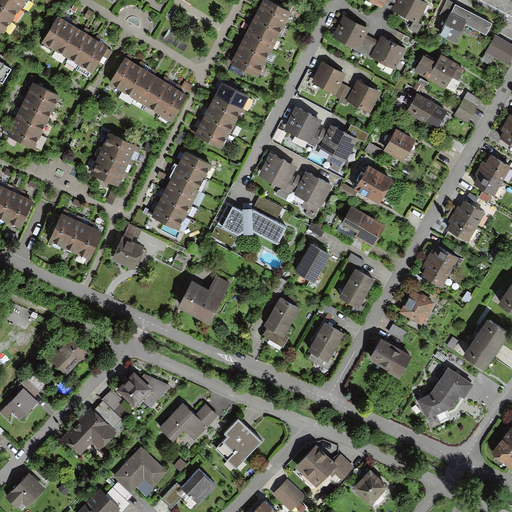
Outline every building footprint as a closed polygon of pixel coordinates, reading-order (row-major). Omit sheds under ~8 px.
[(24,0),(0,0),(0,29),(2,31),(24,0)] [(259,74),(290,10),(270,0),(263,0),(259,11),(253,22),(247,35),(240,49),(234,60),(234,62),(259,74)] [(419,0),(401,0),(397,10),(418,21),(427,4),(419,0)] [(453,7),(441,32),(456,40),(465,22),(486,32),(491,22),(470,12),(469,15),(453,7)] [(93,69),(107,45),(96,39),(84,33),(72,25),(60,18),(58,17),(44,41),(93,69)] [(345,19),(336,36),(358,47),(367,30),(345,19)] [(381,36),(372,54),(395,66),(405,48),(381,36)] [(511,50),(511,47),(495,38),(488,52),(506,61),(511,50)] [(423,57),(416,70),(445,87),(459,63),(441,53),(435,63),(423,57)] [(14,68),(0,59),(0,80),(5,83),(14,68)] [(112,82),(173,117),(186,95),(175,89),(164,83),(151,75),(139,68),(128,61),(125,60),(112,82)] [(324,63),(316,80),(337,90),(345,74),(324,63)] [(58,93),(35,82),(29,94),(23,106),(18,118),(12,131),(10,135),(33,147),(58,93)] [(222,145),(247,95),(223,83),(218,94),(211,106),(205,119),(199,131),(198,133),(222,145)] [(356,83),(347,100),(369,110),(377,94),(356,83)] [(418,94),(408,112),(426,122),(435,105),(418,94)] [(466,96),(457,112),(471,119),(480,103),(466,96)] [(298,108),(288,128),(314,141),(324,121),(298,108)] [(511,119),(508,127),(503,137),(511,141),(511,119)] [(329,124),(319,144),(345,157),(356,137),(329,124)] [(397,129),(386,148),(404,158),(415,139),(397,129)] [(134,147),(136,144),(111,133),(93,172),(118,184),(122,173),(128,160),(134,147)] [(156,215),(178,226),(209,164),(187,153),(181,163),(176,175),(169,188),(162,202),(157,213),(156,215)] [(274,154),(263,175),(290,188),(300,167),(274,154)] [(482,174),(476,184),(495,194),(510,165),(492,155),(486,165),(482,174)] [(370,167),(357,187),(379,200),(391,179),(370,167)] [(303,169),(292,189),(319,203),(329,182),(303,169)] [(0,217),(7,221),(19,226),(31,200),(19,194),(6,188),(0,185),(0,217)] [(455,220),(451,228),(469,238),(484,211),(465,201),(459,212),(455,220)] [(229,203),(218,224),(238,233),(254,230),(277,243),(286,226),(255,209),(248,210),(243,210),(229,203)] [(352,207),(341,225),(373,243),(383,225),(352,207)] [(65,216),(62,215),(51,242),(75,252),(88,257),(99,231),(89,226),(77,221),(65,216)] [(309,235),(316,238),(317,234),(324,236),(326,229),(313,224),(309,235)] [(115,252),(112,258),(136,269),(145,247),(126,239),(121,250),(115,252)] [(313,244),(298,271),(315,280),(330,254),(313,244)] [(429,265),(424,273),(443,283),(457,257),(439,247),(434,256),(429,265)] [(354,264),(339,290),(363,303),(378,276),(354,264)] [(193,279),(179,305),(211,321),(231,282),(216,274),(210,287),(193,279)] [(511,280),(498,302),(511,310),(511,280)] [(412,291),(402,309),(422,320),(432,302),(423,297),(412,291)] [(281,292),(266,319),(289,332),(304,305),(281,292)] [(326,317),(306,354),(329,367),(347,333),(350,329),(326,317)] [(488,318),(466,351),(488,366),(510,332),(488,318)] [(393,323),(389,331),(404,340),(409,332),(393,323)] [(378,344),(370,357),(400,373),(410,355),(380,339),(378,344)] [(83,354),(69,341),(50,360),(64,373),(83,354)] [(449,366),(428,393),(415,396),(428,424),(448,414),(474,383),(449,366)] [(147,391),(132,376),(118,391),(133,406),(147,391)] [(34,403),(22,392),(8,407),(20,418),(34,403)] [(193,417),(181,407),(161,429),(173,439),(183,428),(195,439),(214,417),(202,407),(193,417)] [(111,432),(89,411),(63,438),(78,452),(89,441),(96,448),(111,432)] [(511,420),(503,435),(494,448),(506,462),(511,462),(511,420)] [(258,441),(238,423),(216,448),(236,466),(258,441)] [(141,443),(114,470),(131,487),(145,473),(154,483),(168,469),(141,443)] [(318,444),(298,466),(315,482),(329,468),(335,461),(333,460),(318,444)] [(340,453),(333,460),(335,461),(329,468),(345,483),(358,469),(340,453)] [(25,466),(3,489),(24,509),(46,486),(25,466)] [(200,467),(182,485),(200,502),(217,484),(200,467)] [(371,467),(353,485),(370,502),(388,484),(371,467)] [(288,479),(275,492),(293,510),(306,496),(288,479)] [(176,482),(162,497),(171,506),(185,492),(176,482)] [(101,488),(76,511),(110,511),(118,505),(101,488)] [(281,511),(265,495),(249,511),(281,511)]
